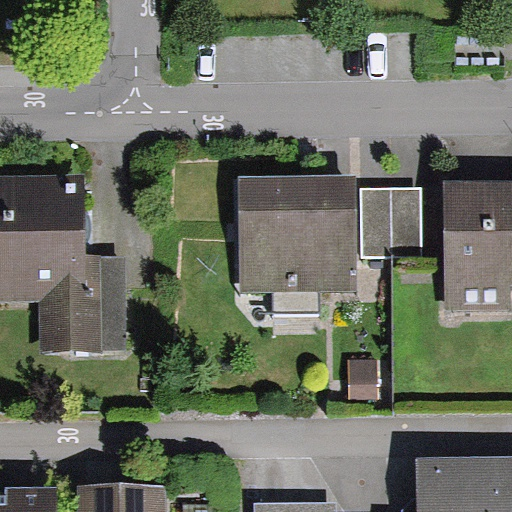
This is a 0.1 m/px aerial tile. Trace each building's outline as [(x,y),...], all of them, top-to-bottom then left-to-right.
[(74,188),(0,187),(0,304),(29,305),(29,345),(128,346),(129,256),(74,256),(74,188)] [(423,187),(361,188),(362,259),(424,258),(423,187)] [(354,194),(232,195),(234,313),(355,312),(354,194)] [(511,203),(443,204),(444,327),(503,327),(503,300),(511,299),(511,203)] [(377,360),(349,360),(349,400),(378,399),(377,360)] [(411,511),(511,511),(511,478),(411,483),(411,511)] [(0,498),(0,511),(162,511),(162,494),(120,495),(77,496),(77,511),(57,511),(58,498),(0,498)]
